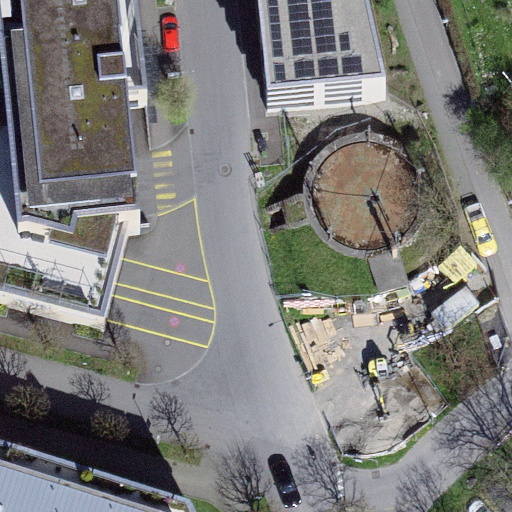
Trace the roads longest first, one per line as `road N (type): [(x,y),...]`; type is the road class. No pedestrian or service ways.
road 1 (residential): [(298,494),(252,348),(210,0)]
road 2 (residential): [(511,401),(422,484),(356,500),(298,494)]
